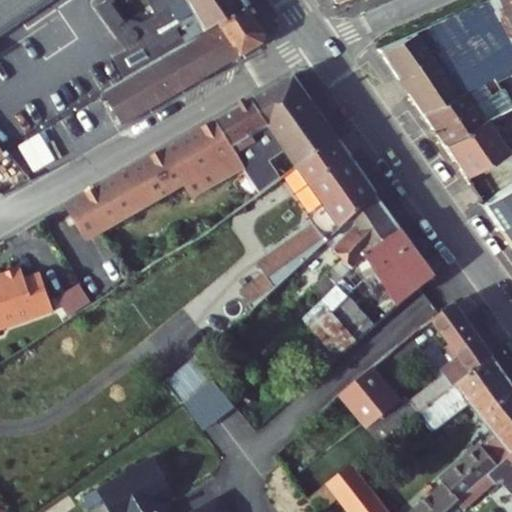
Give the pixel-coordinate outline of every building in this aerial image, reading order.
[(0,0),(0,50),(38,25),(75,0),(0,0)] [(136,27),(121,36),(128,46),(114,55),(129,78),(252,7),(247,0),(195,0),(166,20),(151,30),(136,27)] [(154,0),(153,1),(166,20),(195,0),(154,0)] [(511,0),(495,0),(385,48),(427,111),(468,90),(511,68),(511,0)] [(267,41),(271,33),(252,7),(129,78),(105,92),(122,119),(126,126),(267,41)] [(346,139),(299,73),(73,205),(96,239),(189,185),(199,202),(251,171),(265,193),(292,174),(281,158),(293,151),(305,166),(346,139)] [(507,90),(511,87),(511,85),(509,81),(503,84),(507,90)] [(507,90),(503,84),(493,90),(497,95),(507,90)] [(501,100),(511,94),(511,87),(507,90),(497,95),(501,100)] [(479,105),(468,90),(427,111),(437,127),(479,105)] [(479,105),(437,127),(448,143),(489,121),(479,105)] [(489,121),(448,143),(469,175),(510,153),(489,121)] [(0,169),(16,156),(8,147),(0,138),(0,169)] [(358,214),(383,191),(346,139),(305,166),(335,214),(264,265),(270,275),(246,290),(258,310),(350,222),(358,214)] [(511,182),(486,199),(511,239),(511,182)] [(371,257),(410,228),(383,191),(358,214),(365,221),(356,230),(339,247),(359,268),(361,267),(371,257)] [(365,221),(358,214),(350,222),(356,230),(365,221)] [(373,282),(421,244),(410,228),(371,257),(361,267),(373,282)] [(404,305),(443,274),(421,244),(373,282),(387,300),(394,294),(404,305)] [(14,327),(61,312),(47,273),(33,278),(29,266),(7,273),(10,280),(0,283),(0,329),(13,325),(14,327)] [(352,274),(346,280),(344,281),(357,295),(364,290),(352,274)] [(357,295),(344,281),(327,299),(360,342),(379,326),(357,295)] [(82,284),(58,293),(66,315),(91,306),(82,284)] [(360,342),(327,299),(309,317),(341,359),(360,342)] [(476,371),(499,353),(462,300),(436,321),(455,345),(476,371)] [(415,399),(424,411),(446,395),(476,371),(455,345),(448,350),(456,361),(445,370),(448,374),(415,399)] [(511,373),(511,372),(511,370),(499,353),(476,371),(446,395),(458,411),(473,400),(511,373)] [(176,380),(191,400),(221,379),(205,359),(176,380)] [(379,366),(347,393),(369,420),(374,425),(407,400),(379,366)] [(449,511),(476,488),(511,456),(511,374),(511,373),(473,400),(501,433),(444,475),(446,478),(412,511),(449,511)] [(374,425),(369,420),(299,477),(314,497),(335,482),(360,462),(384,443),(411,422),(419,416),(424,411),(415,399),(412,396),(407,400),(374,425)] [(431,431),(419,416),(411,422),(421,434),(423,436),(431,431)] [(421,434),(411,422),(384,443),(394,455),(421,434)] [(511,456),(476,488),(482,495),(499,481),(503,480),(511,472),(511,456)] [(130,480),(104,496),(111,508),(122,511),(121,511),(232,511),(226,501),(207,511),(178,511),(174,506),(183,501),(172,484),(175,482),(163,461),(145,471),(138,470),(132,473),(130,480)] [(398,511),(360,462),(335,482),(344,493),(358,511),(398,511)] [(324,509),(344,493),(335,482),(314,497),(324,509)]
